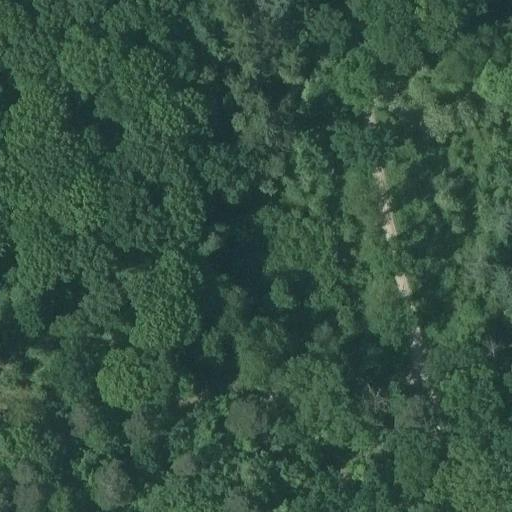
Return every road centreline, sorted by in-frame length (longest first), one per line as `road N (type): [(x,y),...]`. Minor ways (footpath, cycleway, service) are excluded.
road 1 (track): [(430,396),(409,389),(0,417)]
road 2 (track): [(349,0),(430,396)]
road 3 (track): [(375,123),(511,67)]
